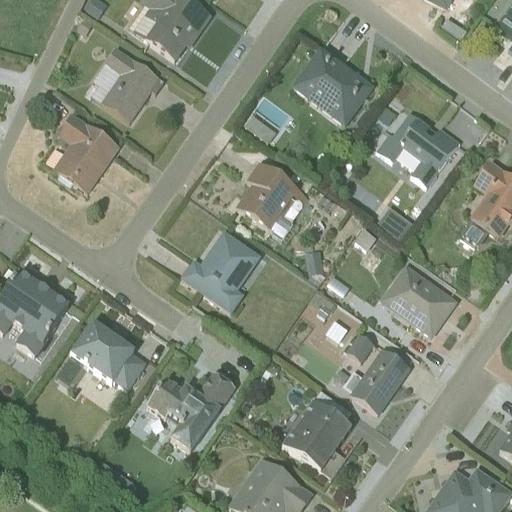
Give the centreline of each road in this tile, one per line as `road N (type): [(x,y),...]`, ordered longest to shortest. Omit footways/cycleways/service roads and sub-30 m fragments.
road 1 (residential): [(106,274),(295,0)]
road 2 (residential): [(511,306),(369,511)]
road 3 (residential): [(511,121),(348,0)]
road 4 (residential): [(75,0),(0,162)]
road 5 (residential): [(0,203),(106,274)]
